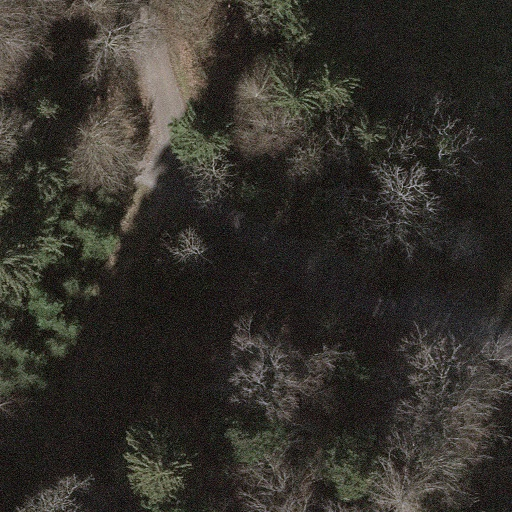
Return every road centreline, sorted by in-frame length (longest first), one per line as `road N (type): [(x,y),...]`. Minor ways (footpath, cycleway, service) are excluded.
road 1 (track): [(194,177),(237,221),(511,354)]
road 2 (track): [(0,101),(194,177)]
road 3 (track): [(136,0),(194,177)]
